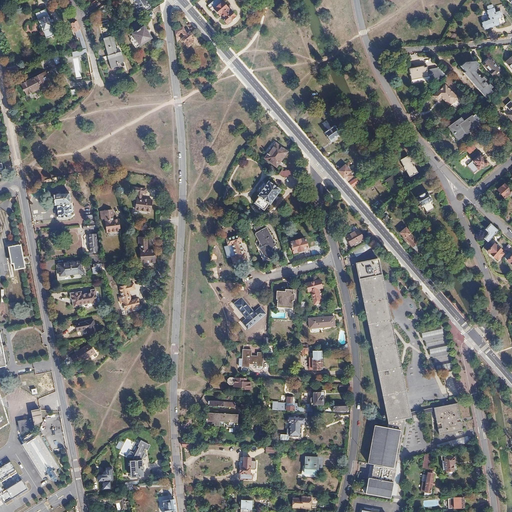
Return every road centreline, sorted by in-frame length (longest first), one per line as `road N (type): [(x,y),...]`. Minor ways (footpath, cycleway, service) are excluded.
road 1 (tertiary): [(181,511),(172,402),(182,198),(167,15),(174,0)]
road 2 (residential): [(84,511),(20,179)]
road 3 (residential): [(339,511),(354,442),(356,377),(336,258)]
road 4 (secondary): [(323,162),(475,337)]
road 5 (secondary): [(181,0),(323,162)]
road 6 (residential): [(475,337),(464,351),(495,511)]
road 7 (residential): [(369,53),(511,41)]
road 8 (residential): [(458,212),(494,298),(492,317),(475,337)]
road 9 (residential): [(369,53),(434,162)]
